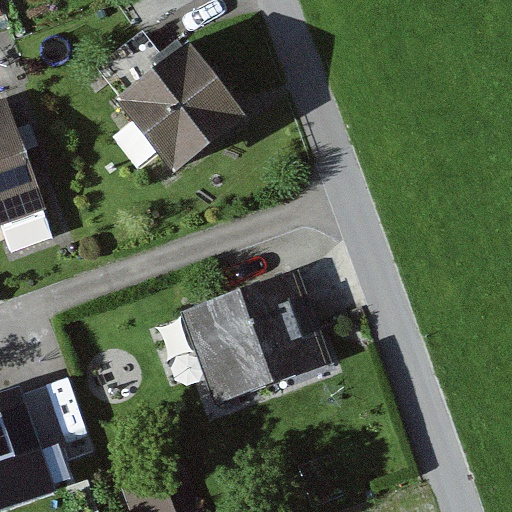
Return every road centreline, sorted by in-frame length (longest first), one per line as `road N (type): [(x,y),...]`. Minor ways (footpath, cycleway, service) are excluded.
road 1 (residential): [(348,195),(0,319)]
road 2 (residential): [(348,195),(456,511)]
road 3 (residential): [(278,0),(348,195)]
